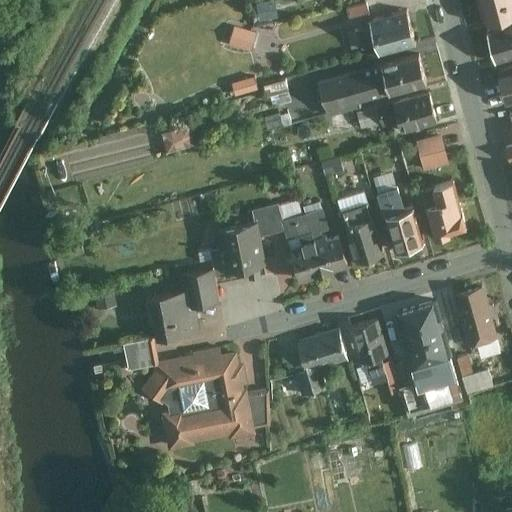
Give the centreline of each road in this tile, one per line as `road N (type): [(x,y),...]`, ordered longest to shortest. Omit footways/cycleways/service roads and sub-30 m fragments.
road 1 (residential): [(511,254),(239,336)]
road 2 (residential): [(511,251),(442,0)]
